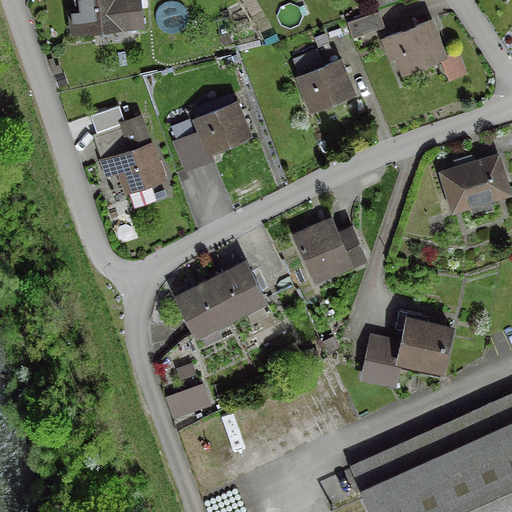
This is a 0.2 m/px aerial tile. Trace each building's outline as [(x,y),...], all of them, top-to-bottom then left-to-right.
[(70,12),(72,33),(141,25),(138,0),(76,0),(78,11),(70,12)] [(351,38),(379,28),(373,12),(345,22),(351,38)] [(403,72),(442,56),(427,20),(412,26),(409,19),(399,23),(402,30),(383,38),(391,57),(396,55),(403,72)] [(285,91),(294,116),(350,93),(337,60),(322,65),(320,61),(311,64),(313,69),(297,75),(301,85),(285,91)] [(209,153),(208,151),(247,135),(233,101),(194,117),(197,125),(172,136),(183,164),(209,153)] [(147,181),(159,178),(145,115),(100,125),(106,153),(102,153),(105,168),(122,165),(130,202),(151,198),(147,181)] [(456,167),(441,172),(452,209),(506,192),(495,155),(470,163),(467,156),(454,160),(456,167)] [(320,225),(294,236),(312,278),(332,269),(331,267),(362,253),(352,230),(338,236),(332,222),(321,227),(320,225)] [(244,263),(210,280),(228,316),(263,298),(244,263)] [(194,333),(228,316),(210,280),(175,297),(194,333)] [(371,338),(364,371),(362,377),(392,383),(396,367),(438,377),(449,327),(418,321),(420,314),(397,309),(393,328),(403,330),(400,344),(371,338)] [(511,511),(511,422),(360,490),(369,511),(511,511)]
